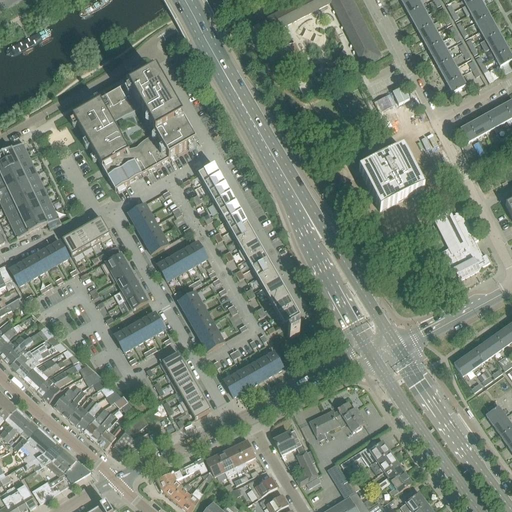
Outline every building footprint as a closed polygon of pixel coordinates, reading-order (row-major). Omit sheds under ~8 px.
[(86,18),(111,6),(115,1),(115,0),(102,0),(82,10),(80,12),(80,16),(81,18),(84,19),(86,18)] [(170,8),(172,6),(173,6),(183,0),(176,0),(171,3),(168,5),(165,7),(167,9),(170,8)] [(331,4),(363,67),(381,57),(380,55),(379,53),(351,0),(294,0),(288,4),(283,6),(280,7),(278,8),(281,13),(267,19),(274,33),(331,4)] [(415,0),(404,7),(409,15),(422,8),(417,0),(415,0)] [(471,15),(484,8),(479,0),(478,0),(466,7),(471,15)] [(427,17),(422,8),(409,15),(414,24),(427,17)] [(476,24),(489,17),(484,8),(471,15),(476,24)] [(414,24),(418,33),(432,26),(427,17),(414,24)] [(481,33),(494,26),(489,17),(476,24),(481,33)] [(250,29),(251,29),(254,36),(256,40),(261,37),(265,35),(259,24),(255,27),(250,29)] [(418,33),(423,42),(437,34),(432,26),(418,33)] [(485,42),(499,34),(494,26),(481,33),(485,42)] [(49,39),(49,31),(44,29),(7,50),(7,56),(12,59),(49,39)] [(423,42),(428,51),(441,43),(437,34),(423,42)] [(485,42),(481,44),(486,53),(490,51),(504,43),(499,34),(485,42)] [(428,51),(433,59),(446,52),(441,43),(428,51)] [(495,59),(509,52),(504,43),(490,51),(495,59)] [(294,44),(284,50),(293,69),(304,63),(294,44)] [(433,59),(438,68),(451,61),(446,52),(433,59)] [(495,59),(500,68),(508,64),(511,61),(511,58),(509,52),(495,59)] [(438,68),(443,77),(456,69),(451,61),(438,68)] [(443,77),(448,86),(461,78),(456,69),(443,77)] [(98,162),(102,170),(105,175),(109,183),(113,190),(115,192),(142,177),(142,178),(197,147),(167,95),(166,95),(153,72),(72,118),(90,149),(94,156),(98,162)] [(461,78),(448,86),(452,94),(453,94),(466,87),(461,78)] [(338,109),(331,112),(336,122),(361,111),(356,101),(350,103),(348,99),(336,104),(338,109)] [(511,120),(504,107),(495,111),(503,125),(511,120)] [(503,125),(495,111),(487,116),(494,129),(503,125)] [(494,129),(487,116),(478,121),(485,134),(494,129)] [(485,134),(478,121),(469,126),(476,139),(485,134)] [(476,139),(469,126),(460,131),(463,136),(467,144),(476,139)] [(23,144),(0,155),(0,204),(17,240),(47,226),(50,231),(61,226),(59,221),(23,144)] [(403,150),(359,172),(380,214),(424,191),(403,150)] [(480,162),(470,167),(472,171),(482,166),(489,162),(487,158),(480,162)] [(214,167),(198,176),(203,186),(220,176),(214,167)] [(225,186),(220,176),(203,186),(209,195),(225,186)] [(230,195),(225,186),(209,195),(214,204),(230,195)] [(214,204),(212,205),(218,216),(220,215),(220,214),(236,205),(230,195),(214,204)] [(241,214),(236,205),(220,214),(220,215),(225,223),(241,214)] [(128,216),(134,226),(151,216),(145,206),(128,216)] [(382,217),(389,233),(416,221),(410,206),(382,217)] [(483,258),(475,243),(478,242),(474,234),(471,236),(465,220),(467,220),(463,211),(455,216),(455,217),(453,219),(449,212),(433,220),(449,250),(436,257),(448,281),(456,277),(459,282),(480,272),(479,270),(490,265),(486,256),(483,258)] [(247,224),(241,214),(225,223),(230,233),(247,224)] [(151,216),(134,226),(140,236),(156,226),(151,216)] [(101,220),(91,225),(101,244),(102,246),(112,240),(101,220)] [(236,242),(252,233),(247,224),(230,233),(236,242)] [(101,244),(91,225),(82,231),(92,249),(101,244)] [(140,236),(146,246),(162,237),(156,226),(140,236)] [(92,249),(82,231),(72,236),(82,254),(92,249)] [(257,242),(252,233),(236,242),(241,251),(241,252),(257,242)] [(82,254),(72,236),(62,242),(73,260),(82,254)] [(164,249),(168,247),(162,237),(146,246),(151,256),(152,256),(164,249)] [(420,241),(426,252),(432,249),(427,238),(420,241)] [(241,251),(239,252),(245,263),(247,261),(263,252),(257,242),(241,252),(241,251)] [(60,243),(50,249),(59,266),(69,260),(60,243)] [(188,250),(197,267),(207,261),(198,244),(188,250)] [(50,249),(39,255),(49,271),(59,266),(50,249)] [(197,267),(188,250),(178,256),(187,272),(197,267)] [(252,270),(268,261),(263,252),(247,261),(252,270)] [(49,271),(39,255),(29,260),(39,277),(49,271)] [(121,255),(101,267),(107,277),(109,276),(108,275),(127,265),(121,255)] [(178,256),(168,261),(177,278),(187,272),(178,256)] [(29,260),(19,266),(29,283),(39,277),(29,260)] [(157,267),(167,284),(177,278),(168,261),(157,267)] [(273,271),(268,261),(252,270),(257,280),(273,271)] [(114,285),(116,284),(132,274),(127,265),(108,275),(109,276),(114,285)] [(29,283),(19,266),(9,272),(19,289),(29,283)] [(5,268),(0,270),(0,277),(4,284),(11,280),(5,268)] [(257,280),(262,289),(279,280),(273,271),(257,280)] [(137,284),(132,274),(116,284),(121,293),(137,284)] [(262,289),(268,299),(284,289),(279,280),(262,289)] [(121,293),(113,297),(118,307),(122,304),(124,303),(125,304),(143,294),(137,284),(121,293)] [(289,299),(284,289),(268,299),(273,308),(289,299)] [(122,304),(128,315),(133,312),(148,303),(143,294),(125,304),(124,303),(122,304)] [(184,314),(201,304),(195,294),(178,304),(184,314)] [(273,308),(279,317),(295,308),(289,299),(273,308)] [(18,300),(8,306),(12,312),(23,306),(18,300)] [(184,314),(190,324),(207,314),(201,304),(184,314)] [(0,319),(12,312),(8,306),(6,307),(2,310),(0,311),(0,319)] [(295,309),(279,318),(284,327),(300,318),(295,309)] [(196,334),(212,324),(207,314),(190,324),(196,334)] [(155,315),(145,320),(154,337),(164,331),(155,315)] [(154,337),(145,320),(135,326),(144,343),(154,337)] [(196,334),(201,344),(218,334),(212,324),(196,334)] [(0,332),(0,341),(14,329),(10,325),(0,333),(0,332)] [(14,329),(0,341),(0,353),(11,344),(8,341),(22,330),(19,326),(14,329)] [(135,326),(125,332),(134,349),(144,343),(135,326)] [(45,328),(41,331),(49,341),(53,338),(54,337),(45,328)] [(511,339),(505,330),(495,337),(504,349),(511,343),(511,339)] [(297,331),(287,336),(289,340),(299,336),(297,331)] [(134,349),(125,332),(115,338),(124,354),(134,349)] [(224,344),(218,334),(201,344),(207,354),(224,344)] [(495,337),(485,345),(493,357),(504,349),(495,337)] [(11,344),(0,353),(0,356),(4,361),(26,342),(23,339),(22,338),(13,346),(11,344)] [(49,341),(47,342),(54,348),(60,345),(53,338),(49,341)] [(26,342),(4,361),(11,369),(23,357),(27,354),(24,351),(33,343),(30,340),(26,342)] [(60,345),(54,348),(60,353),(66,350),(60,345)] [(485,345),(475,352),(483,364),(493,357),(485,345)] [(23,357),(11,369),(17,374),(29,362),(40,355),(47,350),(44,346),(31,355),(29,353),(27,354),(23,357)] [(69,351),(63,354),(67,360),(69,359),(75,356),(69,351)] [(475,352),(464,359),(473,371),(483,364),(475,352)] [(264,360),(273,377),(283,371),(274,354),(264,360)] [(29,362),(17,374),(23,380),(24,382),(36,369),(35,368),(39,365),(38,362),(42,359),(40,355),(29,362)] [(183,365),(178,355),(160,365),(166,376),(168,375),(167,374),(183,365)] [(75,356),(69,359),(73,365),(80,361),(75,356)] [(462,378),(473,371),(464,359),(454,366),(462,378)] [(273,377),(264,360),(254,366),(263,382),(273,377)] [(36,369),(24,382),(31,388),(42,375),(57,366),(53,362),(38,371),(36,369)] [(42,375),(31,388),(37,394),(49,381),(46,379),(65,367),(62,362),(57,366),(42,375)] [(511,366),(510,363),(502,369),(505,372),(505,373),(511,367),(511,366)] [(173,383),(189,374),(183,365),(167,374),(168,375),(173,383)] [(254,366),(244,371),(253,388),(263,382),(254,366)] [(49,381),(37,394),(43,399),(55,386),(70,377),(78,373),(74,367),(49,382),(49,381)] [(87,367),(80,371),(83,379),(94,373),(87,367)] [(244,371),(234,377),(243,394),(253,388),(244,371)] [(500,371),(492,376),(495,380),(503,374),(500,371)] [(94,373),(83,379),(88,389),(93,386),(102,380),(94,373)] [(173,383),(171,384),(176,395),(179,393),(178,393),(194,384),(189,374),(173,383)] [(55,386),(43,399),(49,405),(60,392),(58,390),(74,381),(70,377),(55,386)] [(233,400),(243,394),(234,377),(223,383),(233,400)] [(490,378),(482,383),(484,387),(492,382),(490,378)] [(102,380),(93,386),(98,393),(101,391),(108,386),(102,380)] [(184,402),(200,393),(194,384),(178,393),(179,393),(183,402),(184,402)] [(482,389),(482,388),(479,385),(471,391),(474,394),(482,389)] [(108,386),(101,391),(106,399),(115,393),(109,387),(108,386)] [(65,396),(54,409),(62,416),(81,393),(82,393),(78,389),(78,388),(68,399),(65,396)] [(81,393),(62,416),(69,422),(81,409),(78,406),(86,396),(82,393),(81,393)] [(205,403),(200,393),(184,402),(183,402),(179,404),(185,414),(189,412),(205,403)] [(6,423),(17,411),(1,396),(0,397),(0,426),(4,422),(6,423)] [(120,401),(114,404),(119,411),(121,409),(128,404),(124,398),(120,401)] [(81,409),(69,422),(77,428),(97,405),(93,401),(84,411),(81,409)] [(205,403),(189,412),(195,421),(204,416),(211,412),(205,403)] [(128,404),(121,409),(126,416),(133,410),(128,404)] [(486,417),(493,427),(506,418),(496,404),(487,411),(490,414),(486,417)] [(97,405),(77,428),(84,435),(96,421),(93,419),(101,409),(97,405)] [(333,413),(310,424),(319,442),(325,439),(323,435),(339,427),(339,426),(345,423),(347,426),(352,435),(357,431),(359,429),(360,431),(362,429),(361,428),(365,425),(356,411),(352,413),(348,406),(337,413),(338,413),(334,416),(333,413)] [(138,417),(133,410),(126,416),(123,418),(128,425),(138,417)] [(0,437),(4,440),(24,418),(17,411),(6,423),(10,426),(0,437)] [(96,421),(84,435),(90,440),(108,419),(110,416),(104,411),(96,421)] [(108,419),(90,440),(96,445),(97,444),(107,433),(110,429),(108,427),(115,419),(111,415),(110,416),(108,419)] [(20,436),(31,424),(24,418),(4,440),(8,444),(18,434),(20,436)] [(148,426),(141,418),(126,430),(125,436),(114,448),(125,458),(146,447),(152,444),(157,442),(153,433),(141,439),(138,433),(148,426)] [(493,427),(501,437),(511,429),(511,426),(506,418),(493,427)] [(14,450),(18,453),(38,430),(31,424),(20,436),(24,439),(14,450)] [(107,433),(97,444),(106,452),(112,445),(116,441),(116,440),(123,431),(119,427),(112,437),(107,433)] [(511,429),(501,437),(508,448),(511,444),(511,429)] [(51,452),(56,446),(38,430),(18,453),(19,453),(17,455),(21,459),(26,453),(29,455),(24,461),(28,465),(51,452)] [(294,432),(274,442),(281,457),(301,447),(294,432)] [(247,442),(237,447),(245,464),(256,459),(247,442)] [(369,469),(370,468),(390,455),(389,454),(390,453),(387,447),(385,448),(382,444),(378,447),(370,453),(368,449),(353,459),(356,463),(362,458),(369,469)] [(52,465),(63,452),(56,446),(51,452),(28,465),(22,469),(25,474),(40,465),(42,469),(51,464),(52,465)] [(246,467),(245,464),(237,447),(236,448),(235,446),(229,449),(229,451),(227,452),(237,474),(240,473),(243,468),(246,467)] [(58,471),(69,457),(63,452),(52,465),(51,464),(42,469),(43,469),(46,467),(53,473),(58,470),(58,471)] [(227,479),(237,474),(227,452),(224,454),(223,452),(215,456),(216,457),(225,474),(227,479)] [(306,453),(296,458),(305,477),(296,482),(300,489),(318,478),(312,465),(316,463),(310,452),(307,454),(306,453)] [(384,474),(397,465),(390,455),(370,468),(377,479),(384,474)] [(214,479),(225,474),(216,457),(215,456),(208,459),(209,461),(206,462),(211,473),(212,475),(214,479)] [(64,476),(75,463),(69,457),(58,471),(58,470),(53,473),(59,479),(64,476)] [(202,460),(157,482),(162,493),(175,483),(177,482),(199,471),(201,475),(207,472),(202,460)] [(32,494),(40,506),(86,478),(90,475),(86,472),(75,463),(64,476),(59,479),(60,479),(49,486),(48,484),(32,494)] [(348,463),(341,468),(343,471),(350,466),(348,463)] [(390,485),(392,484),(404,475),(397,465),(384,474),(388,479),(386,481),(390,485)] [(355,494),(349,483),(338,466),(327,472),(327,473),(328,472),(346,501),(349,499),(357,511),(367,511),(360,500),(355,494)] [(38,472),(25,480),(27,483),(34,479),(33,478),(40,474),(38,472)] [(404,475),(392,484),(396,489),(389,494),(392,499),(411,485),(408,481),(410,480),(406,475),(405,476),(404,475)] [(213,479),(209,476),(204,482),(209,485),(213,479)] [(8,477),(6,478),(0,481),(3,487),(11,482),(8,477)] [(258,502),(268,495),(277,489),(271,479),(270,480),(262,485),(259,480),(248,485),(258,502)] [(175,483),(162,493),(172,501),(183,489),(179,486),(180,484),(177,482),(175,483)] [(183,489),(172,501),(181,509),(192,496),(188,493),(191,489),(188,486),(183,489)] [(230,494),(233,492),(232,489),(230,486),(224,489),(230,494)] [(14,489),(28,511),(30,511),(37,508),(25,488),(19,492),(16,488),(14,489)] [(28,511),(14,489),(7,493),(8,494),(18,511),(28,511)] [(181,509),(184,511),(193,511),(202,496),(196,491),(192,496),(181,509)] [(360,500),(364,497),(360,491),(355,494),(360,500)] [(18,511),(8,494),(0,498),(0,499),(7,511),(18,511)] [(422,500),(418,496),(400,509),(402,511),(416,511),(426,505),(427,504),(423,499),(422,500)] [(280,511),(288,507),(284,500),(282,497),(281,498),(273,503),(270,498),(259,504),(263,510),(266,507),(269,511),(280,511)] [(357,511),(349,499),(346,501),(327,511),(357,511)] [(213,504),(206,511),(238,511),(229,503),(221,511),(213,504)]
